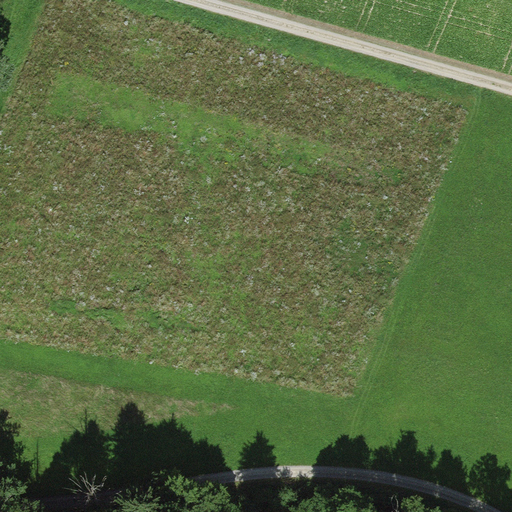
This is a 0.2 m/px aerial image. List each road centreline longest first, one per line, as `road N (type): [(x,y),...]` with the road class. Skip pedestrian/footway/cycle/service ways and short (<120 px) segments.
road 1 (track): [(0,503),(289,478),(399,491),(455,511)]
road 2 (track): [(188,0),(511,92)]
